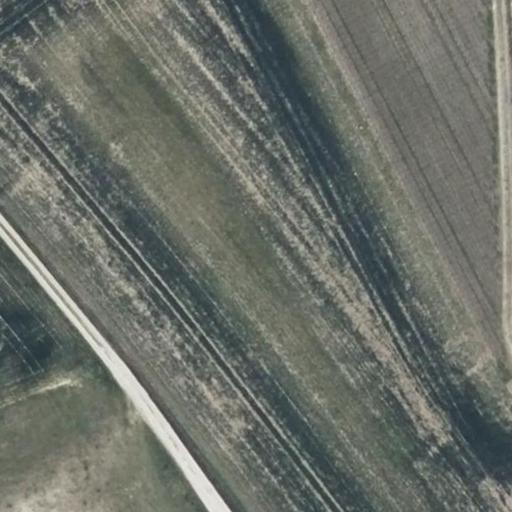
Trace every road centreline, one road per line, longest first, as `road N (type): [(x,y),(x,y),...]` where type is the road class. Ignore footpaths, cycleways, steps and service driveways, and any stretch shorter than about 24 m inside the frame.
road 1 (track): [(0,226),(223,511)]
road 2 (track): [(501,0),(511,334)]
